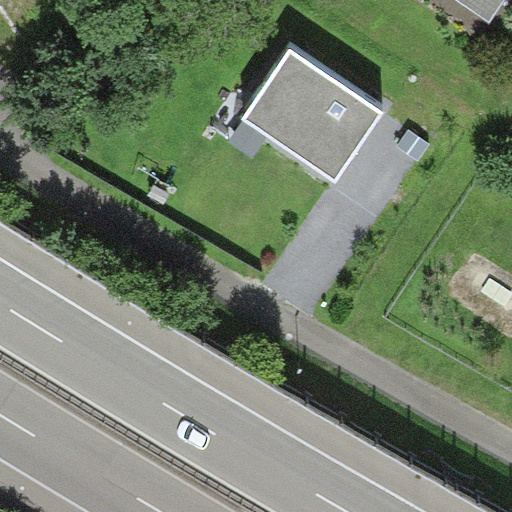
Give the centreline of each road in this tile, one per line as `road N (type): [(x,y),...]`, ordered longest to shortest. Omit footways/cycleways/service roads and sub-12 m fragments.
road 1 (residential): [(511,445),(0,148)]
road 2 (motorway): [(351,511),(0,300)]
road 3 (motorway): [(0,414),(162,511)]
